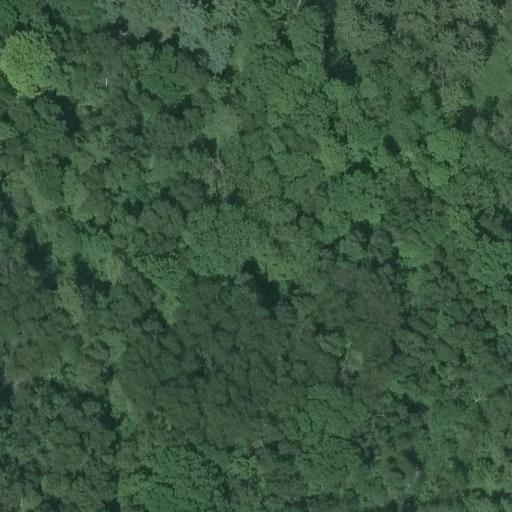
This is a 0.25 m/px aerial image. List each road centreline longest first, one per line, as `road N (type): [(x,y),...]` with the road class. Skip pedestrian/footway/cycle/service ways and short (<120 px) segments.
road 1 (track): [(511,236),(405,211),(360,188),(73,0)]
road 2 (unknown): [(224,0),(242,67),(227,156),(313,214),(419,249),(465,286),(511,300)]
road 3 (unknown): [(227,156),(349,511)]
